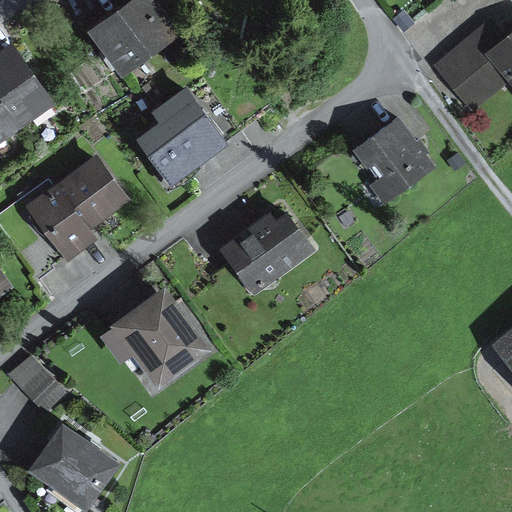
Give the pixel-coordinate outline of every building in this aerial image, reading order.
[(160,0),(122,0),(90,23),(120,66),(178,26),(160,0)] [(481,30),(443,58),(471,95),(511,63),(511,28),(492,44),(481,30)] [(0,131),(52,94),(21,51),(0,65),(0,131)] [(169,173),(221,131),(192,95),(140,137),(169,173)] [(394,111),(360,140),(397,184),(432,155),(394,111)] [(100,153),(33,200),(67,247),(98,226),(89,214),(125,189),(100,153)] [(230,245),(261,284),(314,243),(283,203),(230,245)] [(159,278),(111,314),(155,374),(203,338),(159,278)] [(511,328),(501,337),(511,350),(511,328)] [(55,371),(33,350),(18,365),(39,387),(55,371)] [(115,452),(67,412),(32,453),(80,493),(115,452)]
